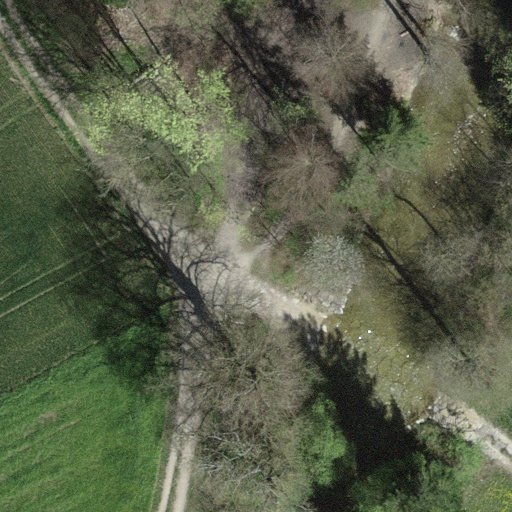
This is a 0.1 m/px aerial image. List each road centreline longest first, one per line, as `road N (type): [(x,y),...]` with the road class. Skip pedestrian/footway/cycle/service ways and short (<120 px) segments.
road 1 (track): [(511,472),(375,358),(211,275),(76,118),(0,4)]
road 2 (track): [(216,261),(170,511)]
